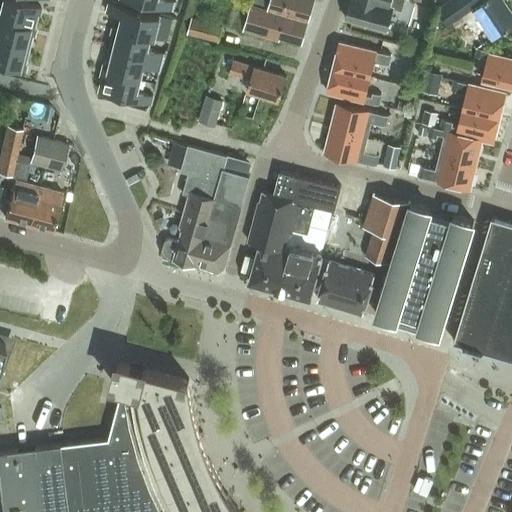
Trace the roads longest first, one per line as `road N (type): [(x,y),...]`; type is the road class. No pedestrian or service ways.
road 1 (residential): [(125,267),(126,216),(70,88),(67,61),(82,0)]
road 2 (residential): [(499,207),(272,156)]
road 3 (residential): [(431,374),(406,350),(225,297)]
road 4 (residential): [(272,156),(338,0)]
road 5 (residential): [(225,297),(261,165),(272,156)]
road 6 (unclassified): [(391,511),(431,374)]
road 7 (residential): [(125,267),(0,231)]
